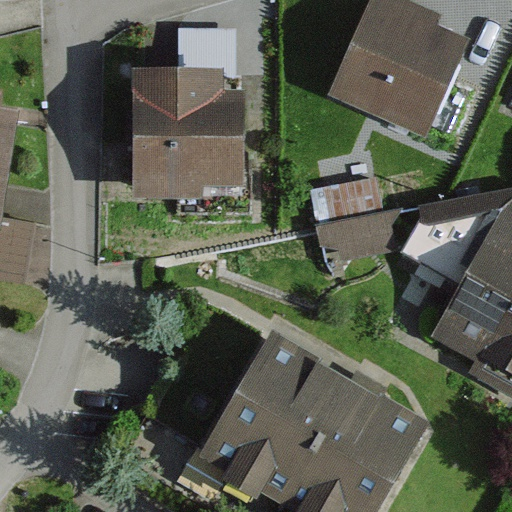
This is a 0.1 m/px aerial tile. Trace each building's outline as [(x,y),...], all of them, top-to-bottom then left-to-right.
[(393,0),(375,0),(332,95),(423,136),(469,34),(393,0)] [(241,80),(134,84),(138,196),(244,192),(241,80)] [(0,218),(17,121),(0,118),(0,218)] [(511,389),(511,210),(437,349),(511,389)] [(272,511),(374,511),(422,426),(271,344),(198,470),(272,511)]
